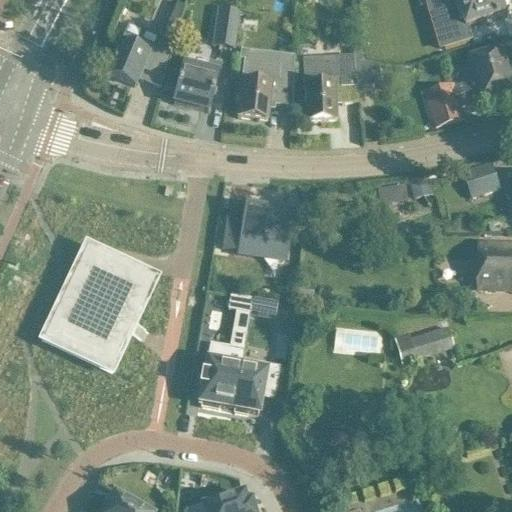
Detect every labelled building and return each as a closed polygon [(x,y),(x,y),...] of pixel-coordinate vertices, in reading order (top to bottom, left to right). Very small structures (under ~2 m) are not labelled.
[(501,2),(499,0),(438,0),(443,19),(437,21),(441,37),(508,18),(503,2),(501,2)] [(163,84),(177,32),(183,9),(177,6),(167,28),(157,52),(123,38),(106,78),(134,90),(137,82),(144,85),(147,77),(163,84)] [(221,13),(215,47),(235,51),(240,16),(221,13)] [(478,82),(455,89),(454,86),(425,95),(437,132),(465,123),(461,108),(484,100),(484,101),(511,92),(511,82),(510,77),(511,76),(507,65),(507,66),(502,51),(471,60),(478,82)] [(185,57),(181,76),(168,72),(163,91),(176,94),(173,106),(208,115),(220,66),(185,57)] [(355,58),(338,59),(302,61),(304,89),(305,125),(336,124),(336,107),(341,107),(358,106),(355,58)] [(241,84),(237,120),(267,124),(270,99),(276,100),(275,108),(292,109),(294,69),(280,67),(280,70),(257,67),(256,78),(255,86),(241,84)] [(480,194),(508,184),(500,159),(472,168),(480,194)] [(409,190),(413,203),(433,197),(430,184),(409,190)] [(406,189),(377,194),(379,209),(408,204),(406,189)] [(227,212),(221,252),(287,262),(294,218),(244,210),(243,214),(227,212)] [(343,221),(342,231),(352,232),(353,222),(343,221)] [(500,227),(490,228),(490,236),(501,235),(500,227)] [(511,249),(480,249),(479,295),(511,295),(511,249)] [(86,251),(42,344),(110,376),(154,283),(86,251)] [(230,299),(227,313),(250,317),(252,302),(230,299)] [(253,302),(249,321),(258,322),(260,303),(253,302)] [(392,345),(400,369),(452,353),(446,332),(408,344),(406,340),(392,345)] [(201,378),(199,391),(202,391),(199,406),(202,407),(201,410),(218,413),(219,410),(232,412),(242,363),(247,338),(232,335),(229,351),(210,347),(204,378),(201,378)] [(242,363),(232,412),(235,413),(234,416),(247,419),(248,415),(258,417),(261,399),(274,402),(279,370),(242,363)] [(142,511),(144,511),(130,502),(128,505),(114,497),(108,508),(105,506),(101,511),(142,511)] [(203,511),(251,511),(250,505),(245,506),(242,497),(203,509),(203,511)]
